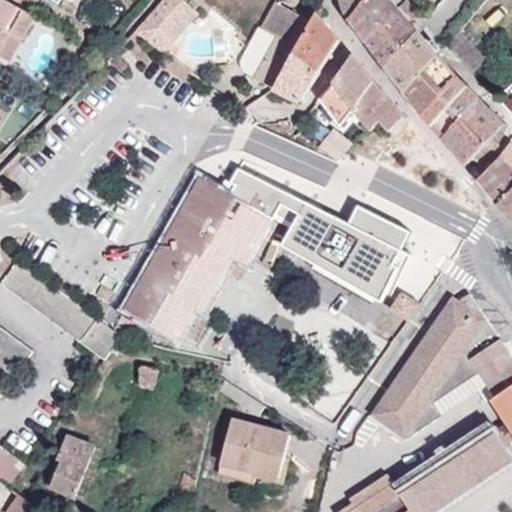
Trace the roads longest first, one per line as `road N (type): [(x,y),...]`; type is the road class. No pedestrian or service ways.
road 1 (residential): [(227,370),(322,426),(342,427),(453,266),(487,251)]
road 2 (residential): [(186,142),(239,134),(334,176),(368,175),(479,229)]
road 3 (residential): [(186,142),(178,124),(150,109),(116,114),(50,193),(47,215)]
road 4 (residential): [(47,215),(93,251),(128,243),(186,142)]
